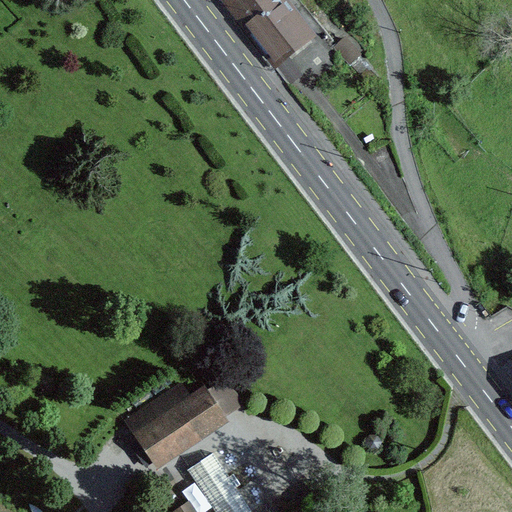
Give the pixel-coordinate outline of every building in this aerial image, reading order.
[(331,51),(290,0),(222,0),(220,2),(274,71),(275,70),(287,85),(331,51)] [(363,78),(371,71),(359,58),(362,56),(346,37),(344,39),(321,11),(313,18),(337,45),(333,48),(349,66),(351,65),(363,78)] [(181,382),(124,421),(158,470),(229,422),(226,418),(245,405),(226,378),(207,391),(204,386),(190,396),(181,382)] [(212,453),(186,471),(214,511),(251,511),(252,511),(236,488),(241,485),(234,473),(229,477),(212,453)] [(196,511),(189,501),(172,511),(196,511)]
